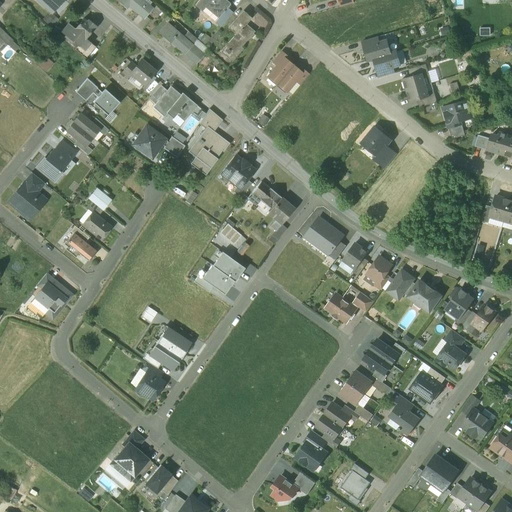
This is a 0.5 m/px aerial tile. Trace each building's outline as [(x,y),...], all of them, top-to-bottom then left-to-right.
[(2,0),(0,3),(0,4),(5,9),(13,0),(2,0)] [(36,0),(51,12),(62,0),(36,0)] [(151,7),(142,0),(120,0),(119,2),(126,8),(128,6),(131,8),(143,18),(151,7)] [(225,0),(197,0),(194,4),(201,10),(204,6),(218,17),(223,10),(224,11),(225,9),(225,8),(229,3),(225,0)] [(242,10),(227,27),(234,33),(224,46),(226,48),(226,49),(228,51),(229,50),(233,54),(254,31),(244,23),(250,17),(242,10)] [(82,18),(77,24),(76,23),(72,27),(66,35),(77,44),(79,45),(85,38),(95,25),(87,19),(86,21),(82,18)] [(67,23),(62,31),(66,35),(72,27),(67,23)] [(191,44),(166,23),(158,32),(169,42),(170,41),(174,44),(174,45),(183,53),(186,49),(187,50),(189,48),(188,47),(191,44)] [(11,39),(0,28),(0,37),(6,44),(11,39)] [(379,36),(364,40),(366,46),(381,42),(379,36)] [(95,46),(85,38),(79,45),(77,44),(74,48),(85,58),(95,46)] [(366,46),(365,46),(369,59),(398,51),(397,51),(392,52),(388,40),(381,42),(366,46)] [(202,54),(191,44),(188,47),(189,48),(187,50),(186,49),(183,53),(195,63),(202,54)] [(280,51),(271,61),(276,65),(282,57),(285,59),(287,57),(280,51)] [(398,51),(369,59),(369,60),(375,58),(379,71),(380,70),(394,66),(401,64),(398,51)] [(54,65),(45,57),(38,66),(47,73),(54,65)] [(285,59),(282,57),(276,65),(267,75),(276,83),(291,65),(285,59)] [(153,71),(140,61),(135,67),(130,73),(131,73),(143,83),(153,71)] [(130,62),(122,71),(128,76),(131,73),(130,73),(135,67),(130,62)] [(427,63),(410,68),(412,75),(423,72),(425,77),(431,76),(427,63)] [(291,65),(276,83),(285,91),(294,80),(301,72),(298,70),(291,65)] [(394,66),(380,70),(381,77),(396,72),(394,66)] [(301,72),(294,80),(299,84),(307,74),(300,68),(298,70),(301,72)] [(412,75),(404,78),(407,90),(427,84),(425,77),(423,72),(412,75)] [(86,77),(75,91),(85,100),(92,92),(96,87),(97,87),(86,77)] [(457,81),(451,83),(453,91),(459,89),(457,81)] [(160,84),(148,98),(154,103),(166,90),(160,84)] [(427,84),(407,90),(411,102),(419,99),(431,96),(429,90),(427,84)] [(154,103),(152,106),(163,115),(166,112),(169,108),(175,113),(183,120),(196,105),(181,92),(179,94),(170,86),(166,90),(154,103)] [(101,91),(96,87),(92,92),(96,96),(101,91)] [(119,101),(104,88),(101,91),(96,96),(92,101),(107,115),(119,101)] [(435,89),(429,90),(431,96),(419,99),(421,106),(438,101),(435,89)] [(468,99),(444,106),(450,127),(463,123),(462,120),(473,116),(468,99)] [(175,113),(169,108),(166,112),(172,117),(175,113)] [(222,119),(209,109),(199,123),(206,128),(208,126),(213,131),(222,119)] [(90,122),(79,113),(72,121),(91,137),(98,129),(90,122)] [(107,129),(94,117),(90,122),(98,129),(103,134),(107,129)] [(91,137),(72,121),(66,129),(77,138),(85,145),(85,144),(91,137)] [(463,123),(450,127),(453,138),(466,134),(463,123)] [(163,138),(145,125),(133,143),(151,156),(160,143),(163,138)] [(229,142),(213,131),(208,126),(206,128),(189,151),(196,156),(203,146),(216,157),(222,150),(223,151),(229,142)] [(391,139),(376,127),(364,142),(378,153),(379,154),(387,144),(391,139)] [(499,135),(493,133),(491,137),(488,148),(488,149),(502,153),(507,137),(508,133),(501,131),(499,135)] [(485,136),(479,134),(476,145),(482,147),(485,136)] [(163,146),(162,147),(176,156),(184,145),(170,136),(167,141),(163,146)] [(491,137),(485,136),(482,147),(488,148),(491,137)] [(511,138),(507,137),(502,153),(511,155),(511,138)] [(85,145),(77,138),(73,143),(87,154),(91,149),(85,144),(85,145)] [(61,140),(54,148),(68,160),(74,152),(61,140)] [(398,153),(387,144),(379,154),(378,153),(374,157),(386,167),(398,153)] [(217,158),(216,157),(203,146),(196,156),(191,162),(205,173),(217,158)] [(59,169),(68,160),(54,148),(53,148),(45,158),(44,157),(36,166),(53,181),(61,171),(59,169)] [(234,154),(220,173),(236,185),(238,187),(244,179),(245,179),(246,178),(253,169),(247,164),(248,163),(242,158),(241,160),(234,154)] [(43,182),(31,172),(24,181),(36,191),(43,182)] [(238,187),(236,185),(232,190),(240,197),(242,193),(251,182),(246,178),(245,179),(244,179),(238,187)] [(23,181),(7,201),(23,213),(32,203),(38,208),(45,199),(36,191),(24,181),(23,181)] [(268,188),(260,181),(251,191),(260,199),(271,208),(280,197),(269,187),(268,188)] [(110,199),(96,188),(88,197),(91,200),(102,209),(110,199)] [(260,199),(251,191),(247,197),(246,198),(254,204),(255,205),(260,199)] [(242,193),(236,202),(240,205),(246,198),(247,197),(242,193)] [(511,199),(497,194),(494,206),(491,215),(505,219),(511,199)] [(271,208),(267,212),(274,218),(280,223),(293,208),(280,197),(271,208)] [(246,198),(240,205),(242,207),(238,211),(244,216),(254,204),(246,198)] [(91,200),(85,207),(91,211),(97,215),(102,209),(91,200)] [(487,204),(483,219),(490,221),(491,215),(494,206),(487,204)] [(97,215),(91,211),(86,218),(90,221),(85,226),(100,238),(110,226),(97,215)] [(345,234),(320,216),(310,230),(317,236),(315,238),(332,250),(332,251),(341,240),(345,234)] [(280,223),(274,218),(269,225),(274,230),(278,224),(279,225),(280,223)] [(219,232),(233,244),(240,235),(226,223),(219,232)] [(274,230),(270,234),(276,239),(284,229),(279,225),(278,224),(274,230)] [(86,234),(74,225),(70,230),(73,232),(82,239),(86,234)] [(82,239),(73,232),(63,243),(67,246),(65,248),(75,256),(79,251),(88,259),(89,258),(90,258),(93,254),(93,253),(96,250),(82,239)] [(270,234),(267,238),(273,244),(276,239),(270,234)] [(341,240),(332,251),(332,250),(330,253),(337,259),(347,245),(341,240)] [(356,242),(344,259),(356,267),(356,268),(364,256),(368,251),(356,242)] [(221,250),(211,264),(233,280),(234,280),(244,266),(221,250)] [(364,256),(356,268),(356,267),(354,270),(359,275),(370,260),(364,256)] [(380,256),(368,272),(379,280),(381,281),(387,272),(393,265),(380,256)] [(211,264),(210,264),(201,277),(212,285),(223,293),(233,280),(211,264)] [(415,277),(403,269),(393,283),(404,291),(413,280),(415,277)] [(54,279),(45,272),(37,283),(42,286),(46,281),(50,285),(54,279)] [(387,272),(381,281),(379,280),(376,284),(383,289),(392,276),(387,272)] [(208,291),(212,285),(201,277),(197,275),(193,281),(208,291)] [(50,285),(46,281),(42,286),(30,301),(38,308),(39,307),(45,312),(48,308),(53,311),(60,303),(59,302),(64,297),(67,299),(71,294),(54,279),(50,285)] [(428,284),(421,280),(421,279),(420,280),(421,280),(418,283),(410,295),(430,309),(430,310),(431,310),(431,309),(441,295),(442,295),(442,294),(441,294),(435,289),(434,289),(428,285),(428,284)] [(413,280),(404,291),(410,295),(418,283),(413,280)] [(461,288),(447,307),(460,316),(460,317),(467,306),(473,298),(468,294),(469,293),(461,288)] [(375,300),(362,291),(355,301),(368,310),(375,300)] [(357,307),(337,293),(327,306),(348,321),(357,307)] [(479,313),(473,322),(483,329),(496,310),(486,303),(479,313)] [(141,315),(149,321),(156,312),(147,306),(141,315)] [(467,306),(460,317),(460,316),(457,321),(463,325),(473,310),(467,306)] [(463,325),(468,329),(473,322),(479,313),(474,310),(463,325)] [(166,326),(157,340),(181,356),(190,342),(166,326)] [(466,337),(453,328),(446,339),(449,341),(450,341),(459,347),(466,337)] [(415,341),(407,336),(404,341),(411,346),(415,341)] [(393,347),(379,337),(372,348),(393,363),(400,353),(400,352),(393,347)] [(172,370),(181,356),(157,340),(148,354),(160,362),(172,370)] [(427,344),(421,340),(416,347),(422,351),(427,344)] [(407,348),(397,341),(393,347),(400,352),(400,353),(402,354),(407,348)] [(459,347),(450,341),(449,341),(437,358),(446,364),(449,361),(456,367),(466,353),(459,347)] [(393,363),(372,348),(365,358),(378,368),(386,373),(386,372),(393,363)] [(147,361),(157,367),(160,362),(148,354),(145,352),(142,358),(147,361)] [(157,367),(147,361),(141,369),(145,371),(146,370),(157,378),(162,370),(157,367)] [(427,374),(442,384),(447,377),(432,366),(427,374)] [(386,373),(378,368),(374,374),(379,377),(384,381),(388,374),(386,372),(386,373)] [(374,381),(357,369),(349,380),(366,392),(374,381)] [(157,378),(146,370),(145,371),(135,387),(136,388),(137,391),(139,393),(142,392),(151,398),(162,381),(157,378)] [(417,391),(432,401),(443,385),(442,384),(423,371),(417,380),(423,384),(417,391)] [(384,381),(379,377),(374,384),(388,394),(393,387),(384,381)] [(366,392),(349,380),(340,392),(358,404),(366,392)] [(415,403),(402,393),(395,403),(397,405),(400,402),(411,410),(415,403)] [(474,394),(463,409),(470,413),(474,407),(475,407),(481,399),(474,394)] [(344,409),(333,401),(325,413),(344,426),(351,415),(352,415),(343,409),(344,409)] [(411,410),(400,402),(397,405),(390,415),(403,424),(402,426),(399,426),(399,429),(402,428),(409,433),(421,417),(411,410)] [(374,413),(360,403),(356,410),(370,420),(374,413)] [(360,413),(347,404),(344,409),(343,409),(352,415),(351,415),(356,419),(360,413)] [(475,407),(474,407),(470,413),(463,423),(470,429),(469,430),(476,435),(478,434),(482,437),(494,421),(475,407)] [(344,426),(325,413),(317,424),(327,431),(328,431),(336,437),(344,426)] [(511,432),(504,427),(491,446),(511,460),(511,432)] [(324,436),(314,429),(306,440),(307,442),(310,439),(322,447),(328,439),(324,436)] [(143,438),(133,430),(121,444),(124,446),(128,441),(135,447),(135,448),(135,447),(143,438)] [(336,437),(328,431),(327,431),(324,436),(328,439),(337,446),(341,440),(336,437)] [(322,447),(310,439),(307,442),(297,456),(315,469),(328,451),(322,447)] [(135,447),(128,441),(124,446),(113,458),(133,475),(148,458),(140,452),(135,447),(135,448),(135,447)] [(425,470),(422,473),(423,474),(433,482),(448,461),(437,453),(425,470)] [(133,475),(113,458),(111,461),(118,466),(116,468),(129,480),(133,475)] [(448,461),(433,482),(444,489),(445,490),(448,486),(460,469),(448,461)] [(354,468),(366,478),(370,472),(356,462),(351,468),(353,469),(354,468)] [(160,464),(144,483),(155,493),(159,488),(171,474),(160,464)] [(420,466),(409,481),(415,485),(423,474),(422,473),(425,470),(420,466)] [(359,498),(360,498),(372,482),(366,478),(354,468),(353,469),(341,485),(352,493),(359,498)] [(317,481),(302,471),(294,482),(300,486),(299,487),(308,493),(317,481)] [(171,474),(159,488),(166,494),(177,479),(171,474)] [(294,482),(282,474),(274,486),(277,488),(273,494),(278,497),(278,500),(294,497),(294,494),(299,487),(300,486),(294,482)] [(465,485),(459,494),(469,501),(482,483),(472,476),(465,485)] [(452,489),(451,491),(458,496),(459,494),(465,485),(459,481),(452,489)] [(482,483),(469,501),(478,507),(479,508),(485,499),(491,490),(482,483)] [(16,489),(6,484),(0,494),(9,500),(16,489)] [(448,486),(445,490),(444,489),(438,498),(444,502),(451,491),(452,489),(448,486)] [(169,511),(177,511),(185,501),(174,493),(164,508),(169,511)] [(359,498),(352,493),(349,498),(358,505),(362,499),(360,498),(359,498)] [(202,511),(206,508),(189,496),(185,501),(177,511),(202,511)] [(485,511),(491,504),(485,499),(479,508),(478,507),(477,510),(479,511),(485,511)] [(511,511),(511,506),(502,499),(492,511),(511,511)]
